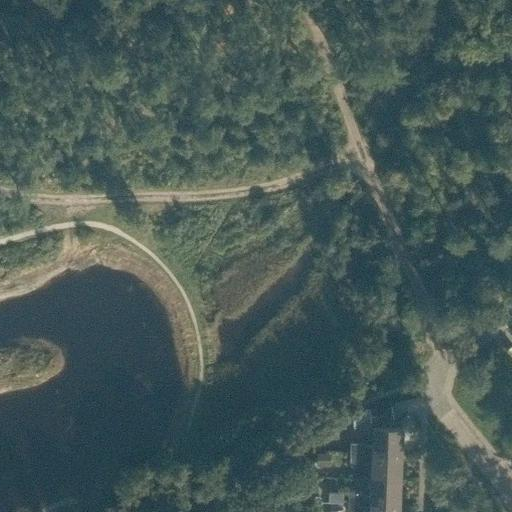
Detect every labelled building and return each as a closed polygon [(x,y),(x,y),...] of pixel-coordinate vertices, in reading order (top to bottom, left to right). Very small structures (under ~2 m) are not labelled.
[(374,408),(375,420),(391,419),(390,407),(374,408)] [(362,412),(353,416),(354,427),(362,423),(362,412)] [(351,453),(402,455),(403,429),(373,428),(372,448),(365,447),(365,444),(352,443),(351,453)] [(401,480),(402,455),(351,453),(351,464),(364,464),(364,461),(372,462),(371,479),(401,480)] [(319,454),(318,467),(331,467),(331,454),(319,454)] [(400,505),(401,480),(371,479),(370,498),(361,498),(362,494),(348,494),(348,503),(400,505)] [(329,493),(329,502),(331,502),(343,503),(343,493),(329,493)] [(399,511),(400,505),(348,503),(347,511),(360,511),(361,511),(369,511),(399,511)]
